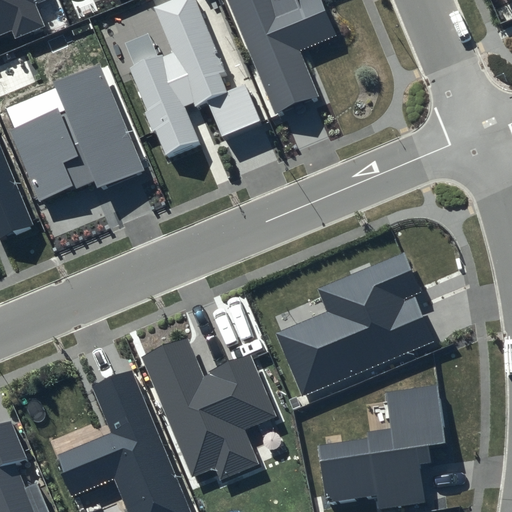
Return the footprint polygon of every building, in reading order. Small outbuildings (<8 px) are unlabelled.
[(0,0),(0,35),(9,31),(13,39),(45,26),(35,4),(46,0),(0,0)] [(195,0),(170,0),(154,7),(173,52),(131,71),(168,159),(201,145),(186,110),(207,101),(221,136),(260,120),(245,84),(227,91),(220,74),(226,72),(195,0)] [(228,0),(279,118),(320,101),(300,52),(338,35),(323,0),(301,0),(298,1),(298,0),(228,0)] [(64,107),(10,131),(41,204),(93,181),(97,192),(145,172),(99,63),(54,83),(64,107)] [(0,145),(0,238),(34,224),(0,145)] [(327,312),(275,335),(302,397),(435,342),(413,295),(421,292),(404,253),(317,290),(327,312)] [(188,338),(141,359),(192,477),(214,467),(220,480),(259,464),(244,430),(277,416),(250,355),(203,375),(188,338)] [(191,511),(132,371),(92,388),(111,433),(54,457),(71,497),(113,478),(127,511),(191,511)] [(367,438),(318,446),(328,505),(377,497),(379,510),(424,502),(419,465),(431,463),(428,446),(445,443),(437,385),(386,393),(391,428),(366,433),(367,438)] [(11,421),(0,425),(0,511),(50,511),(36,482),(26,487),(14,464),(27,458),(11,421)]
